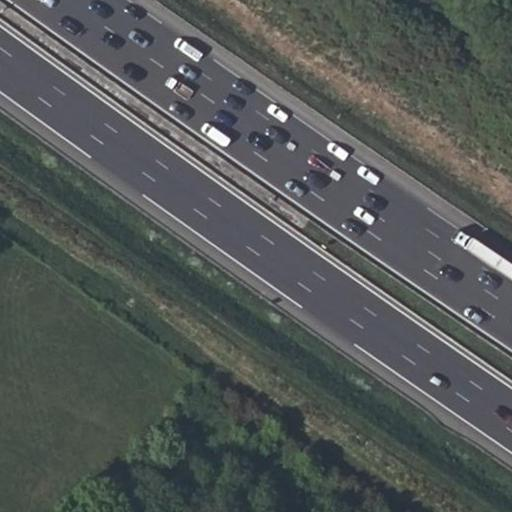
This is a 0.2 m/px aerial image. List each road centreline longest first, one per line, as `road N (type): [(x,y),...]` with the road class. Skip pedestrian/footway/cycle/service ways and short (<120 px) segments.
road 1 (trunk): [(0,71),(511,432)]
road 2 (trunk): [(511,306),(81,0)]
